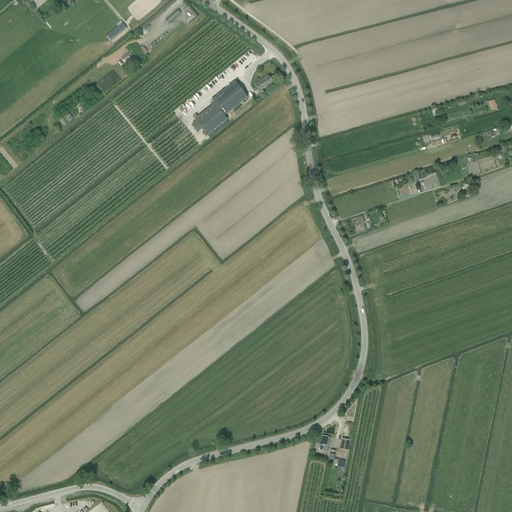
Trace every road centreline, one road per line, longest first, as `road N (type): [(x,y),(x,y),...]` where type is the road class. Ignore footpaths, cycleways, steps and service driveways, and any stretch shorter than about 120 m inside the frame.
road 1 (tertiary): [(140,508),(191,463),(326,419),(350,393),(364,351),(360,299),(315,187),(297,82),(278,53),(203,0)]
road 2 (tertiary): [(0,508),(83,488),(140,508)]
